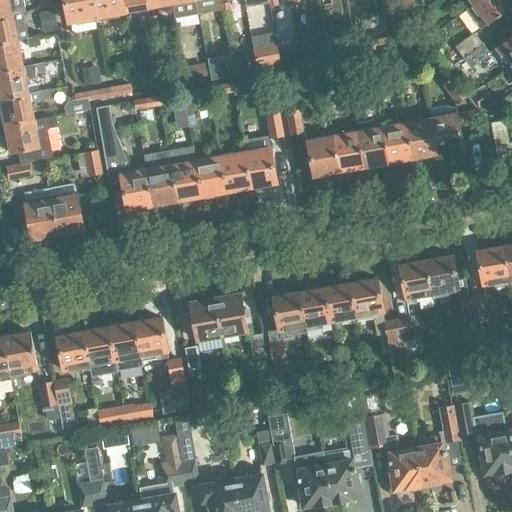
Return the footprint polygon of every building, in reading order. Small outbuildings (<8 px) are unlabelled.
[(0,0),(0,15),(13,13),(17,12),(26,10),(24,0),(35,0),(37,9),(53,5),(51,0),(0,0)] [(66,0),(70,22),(126,12),(123,0),(66,0)] [(147,0),(123,0),(126,12),(149,8),(147,0)] [(171,0),(172,3),(173,3),(175,18),(198,13),(198,8),(196,0),(171,0)] [(196,0),(198,8),(198,13),(222,9),(220,0),(196,0)] [(411,0),(400,0),(408,11),(416,5),(411,0)] [(476,0),(472,4),(465,9),(480,29),(511,7),(505,0),(476,0)] [(229,2),(221,4),(223,15),(231,13),(229,2)] [(397,5),(389,6),(393,31),(394,36),(396,46),(425,40),(418,31),(397,5)] [(13,13),(0,15),(0,42),(18,38),(15,21),(13,13)] [(158,15),(150,17),(152,27),(160,26),(158,15)] [(431,26),(423,31),(429,40),(437,34),(431,26)] [(474,34),(455,48),(463,59),(482,44),(474,34)] [(40,35),(27,37),(29,47),(41,45),(40,35)] [(394,36),(385,38),(387,48),(393,46),(396,46),(394,36)] [(511,36),(497,48),(511,67),(511,66),(511,36)] [(18,38),(0,42),(0,69),(24,64),(18,38)] [(383,38),(376,39),(377,49),(385,48),(387,48),(385,38),(383,38)] [(372,40),(366,41),(368,51),(374,50),(377,49),(376,39),(372,40)] [(361,42),(357,43),(359,53),(362,52),(368,51),(366,41),(361,42)] [(349,44),(347,45),(349,54),(351,54),(359,53),(357,43),(349,44)] [(277,44),(253,48),(257,66),(258,66),(281,62),(277,44)] [(482,44),(463,59),(471,70),(490,55),(482,44)] [(347,45),(338,46),(340,56),(349,54),(347,45)] [(302,47),(292,49),(294,59),(304,58),(302,47)] [(420,49),(407,51),(409,61),(421,58),(420,49)] [(394,54),(382,56),(382,58),(383,65),(396,63),(394,54)] [(239,58),(231,60),(234,76),(239,76),(249,74),(246,57),(239,58)] [(382,58),(371,60),(373,71),(384,69),(383,65),(382,58)] [(357,59),(344,62),(346,72),(359,69),(357,59)] [(24,64),(0,69),(0,97),(30,92),(27,77),(37,75),(36,72),(46,69),(44,60),(24,64)] [(344,62),(332,64),(334,74),(346,72),(344,62)] [(332,64),(323,66),(323,67),(325,75),(334,74),(332,64)] [(222,66),(210,69),(212,80),(220,79),(233,76),(231,65),(222,66)] [(453,75),(442,82),(456,101),(467,93),(453,75)] [(232,82),(223,84),(224,93),(234,92),(232,84),(232,82)] [(132,83),(123,85),(124,94),(134,93),(132,83)] [(121,85),(113,87),(115,96),(122,95),(124,94),(123,85),(121,85)] [(210,86),(194,89),(196,99),(212,96),(210,86)] [(109,87),(104,88),(106,98),(111,97),(115,96),(113,87),(109,87)] [(30,92),(0,97),(5,124),(34,118),(30,102),(40,100),(50,98),(48,88),(30,92)] [(98,89),(95,90),(96,99),(100,99),(106,98),(104,88),(98,89)] [(87,91),(86,92),(87,101),(88,101),(96,99),(95,90),(87,91)] [(86,92),(76,93),(78,100),(78,103),(87,101),(86,92)] [(172,95),(159,97),(160,105),(173,103),(172,95)] [(159,97),(134,101),(136,110),(160,105),(159,97)] [(68,102),(64,107),(66,114),(80,111),(78,103),(78,100),(68,102)] [(87,101),(78,103),(80,111),(90,109),(88,101),(87,101)] [(497,104),(485,111),(489,117),(501,110),(497,104)] [(110,105),(97,108),(110,184),(112,184),(111,179),(122,177),(128,209),(154,205),(147,171),(133,173),(114,125),(110,105)] [(447,105),(430,108),(432,120),(438,153),(463,149),(457,115),(455,107),(447,105)] [(298,107),(286,109),(291,135),(303,133),(298,107)] [(279,111),(267,113),(271,139),(283,136),(279,111)] [(34,118),(5,124),(11,152),(18,151),(21,164),(44,159),(54,157),(48,129),(59,126),(56,115),(34,120),(34,118)] [(382,119),(358,123),(359,132),(366,166),(389,162),(383,128),(382,119)] [(432,120),(409,124),(415,158),(438,153),(432,120)] [(504,122),(492,124),(493,133),(506,130),(504,122)] [(409,124),(383,128),(389,162),(415,158),(409,124)] [(506,130),(493,133),(497,155),(498,157),(510,155),(510,152),(506,130)] [(359,132),(336,136),(342,171),(366,166),(359,132)] [(319,139),(308,141),(314,176),(342,171),(336,136),(319,139)] [(268,138),(244,142),(246,153),(252,187),(277,183),(270,149),(268,138)] [(193,146),(168,150),(171,166),(178,200),(202,196),(196,162),(193,146)] [(97,150),(85,152),(90,175),(101,173),(97,150)] [(168,150),(144,154),(147,171),(154,205),(178,200),(171,166),(168,150)] [(239,154),(221,158),(227,191),(239,189),(252,187),(246,153),(239,154)] [(221,158),(196,162),(202,196),(227,191),(221,158)] [(21,164),(2,167),(5,181),(47,173),(44,159),(21,164)] [(73,184),(50,189),(59,234),(83,230),(76,196),(75,196),(73,184)] [(20,197),(18,200),(24,231),(31,229),(33,239),(59,234),(50,189),(24,194),(25,196),(20,197)] [(511,244),(503,246),(509,281),(511,280),(511,244)] [(503,246),(477,251),(483,286),(509,281),(503,246)] [(453,255),(427,260),(432,295),(459,290),(460,300),(469,298),(466,278),(457,280),(453,255)] [(427,260),(400,265),(406,299),(432,295),(427,260)] [(377,278),(351,283),(358,317),(373,314),(383,313),(377,278)] [(351,283),(326,287),(332,322),(358,317),(351,283)] [(326,287),(299,292),(305,327),(322,324),(330,322),(332,322),(326,287)] [(231,292),(216,295),(223,335),(239,332),(248,330),(240,293),(239,293),(231,295),(231,292)] [(279,329),(268,331),(271,343),(283,341),(282,338),(306,334),(305,327),(299,292),(273,297),(279,329)] [(201,301),(190,303),(198,340),(223,335),(216,295),(201,298),(201,301)] [(485,295),(474,297),(478,321),(488,319),(485,295)] [(469,298),(460,300),(464,323),(478,321),(474,297),(469,298)] [(149,319),(135,321),(141,356),(142,361),(169,356),(162,317),(149,319)] [(409,318),(397,320),(404,358),(408,357),(416,355),(412,338),(409,318)] [(397,320),(385,322),(387,335),(388,342),(395,378),(407,375),(412,374),(408,357),(404,358),(397,320)] [(121,324),(110,326),(116,361),(118,371),(143,366),(142,361),(141,356),(135,321),(121,324)] [(97,328),(84,331),(91,365),(93,376),(118,371),(116,361),(110,326),(97,329),(97,328)] [(31,331),(4,336),(11,378),(25,375),(24,370),(37,368),(31,331)] [(70,334),(57,336),(64,370),(91,365),(84,331),(70,333),(70,334)] [(260,333),(248,336),(252,356),(264,354),(260,333)] [(4,336),(0,337),(0,379),(11,378),(4,336)] [(283,341),(271,343),(275,366),(287,364),(283,341)] [(198,346),(186,348),(190,370),(202,367),(198,346)] [(173,391),(158,394),(162,416),(190,410),(185,382),(181,359),(167,361),(173,391)] [(465,364),(448,367),(453,394),(470,391),(465,364)] [(349,365),(339,367),(341,382),(352,380),(349,365)] [(339,367),(328,369),(330,379),(331,384),(341,382),(339,367)] [(446,370),(434,372),(435,383),(448,381),(446,370)] [(52,380),(40,383),(44,406),(45,406),(47,420),(59,418),(52,380)] [(67,380),(54,382),(59,405),(65,439),(77,436),(71,403),(67,380)] [(274,400),(266,401),(269,418),(273,437),(273,440),(274,443),(278,462),(278,463),(288,461),(296,460),(295,457),(288,415),(282,416),(279,399),(274,400)] [(469,401),(454,404),(459,434),(475,431),(472,417),(469,401)] [(133,405),(125,407),(128,422),(136,421),(154,417),(151,403),(133,406),(133,405)] [(454,404),(440,407),(445,432),(442,432),(444,446),(448,445),(460,443),(461,443),(459,434),(454,404)] [(125,407),(115,408),(118,424),(128,422),(125,407)] [(503,411),(472,417),(475,431),(476,436),(480,435),(482,443),(479,444),(485,473),(511,468),(511,462),(506,431),(503,411)] [(385,414),(365,418),(370,446),(389,443),(392,459),(390,460),(395,490),(424,485),(416,443),(400,446),(398,440),(398,436),(388,437),(385,414)] [(350,449),(324,454),(333,501),(335,500),(335,502),(342,503),(348,500),(348,498),(361,496),(356,466),(373,463),(370,446),(365,418),(345,422),(350,449)] [(0,447),(23,443),(19,420),(0,423),(0,447)] [(127,430),(119,432),(122,445),(127,445),(130,444),(128,438),(127,430)] [(431,440),(416,443),(424,485),(452,480),(450,468),(447,450),(445,450),(444,446),(442,432),(430,434),(431,440)] [(165,460),(160,461),(165,487),(176,485),(187,484),(181,451),(179,440),(178,433),(162,436),(165,460)] [(273,440),(260,442),(264,464),(278,462),(274,443),(273,440)] [(97,446),(85,449),(87,461),(90,481),(95,505),(107,502),(97,446)] [(193,449),(181,451),(187,484),(199,482),(193,449)] [(7,450),(0,450),(0,466),(6,465),(5,459),(9,459),(7,450)] [(324,452),(295,457),(296,460),(304,506),(318,503),(319,506),(325,506),(331,504),(330,501),(333,501),(324,454),(324,452)] [(239,478),(235,479),(240,511),(255,511),(269,509),(263,474),(239,478)] [(240,511),(235,479),(198,486),(201,502),(206,501),(207,511),(240,511)] [(90,481),(78,483),(82,507),(95,505),(90,481)] [(165,487),(141,491),(143,499),(144,511),(175,511),(175,510),(180,509),(178,493),(176,485),(165,487)] [(13,511),(11,497),(0,498),(0,511),(13,511)] [(144,511),(143,499),(107,506),(108,511),(144,511)]
